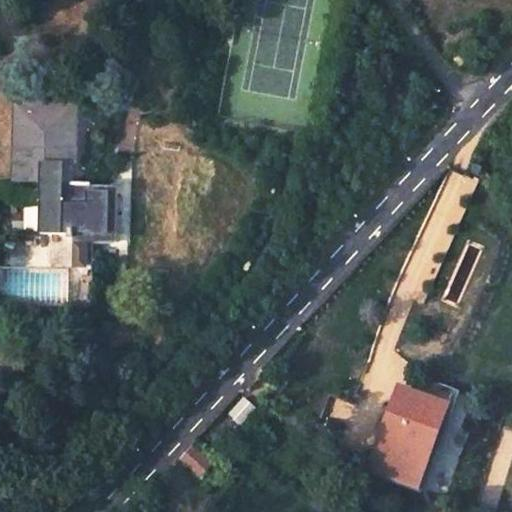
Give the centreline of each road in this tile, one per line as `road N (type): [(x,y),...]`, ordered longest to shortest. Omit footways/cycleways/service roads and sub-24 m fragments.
road 1 (tertiary): [(108,511),(476,112)]
road 2 (residential): [(476,112),(390,0)]
